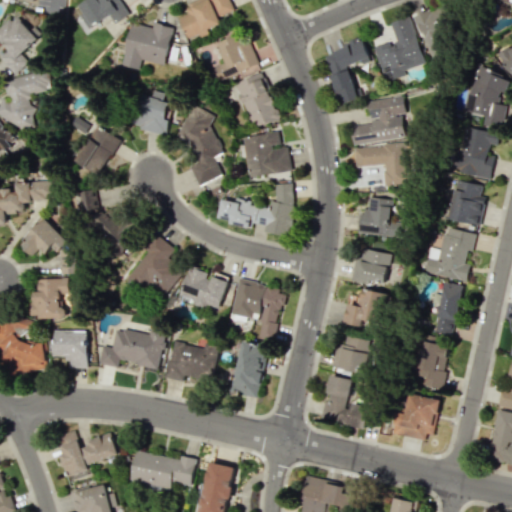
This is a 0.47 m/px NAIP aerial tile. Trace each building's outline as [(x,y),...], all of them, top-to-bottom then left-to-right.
[(92,25),(108,14),(114,23),(129,13),(119,0),(82,0),(78,3),(92,25)] [(193,0),(186,3),(189,12),(179,17),(187,38),(198,33),(199,33),(222,24),(219,16),(234,9),(230,0),(193,0)] [(414,17),(433,61),(450,54),(441,32),(457,25),(447,2),(414,17)] [(374,46),(385,81),(405,75),(404,69),(424,63),(409,16),(390,22),(396,39),(374,46)] [(21,54),(40,37),(22,17),(15,24),(9,18),(0,26),(0,41),(8,50),(0,57),(15,74),(29,61),(21,54)] [(139,69),(141,59),(164,64),(173,27),(154,22),(152,27),(131,22),(121,65),(139,69)] [(250,41),(242,44),(238,34),(216,42),(225,63),(213,67),(219,82),(259,66),(250,41)] [(323,51),(339,104),(358,98),(349,66),(370,59),(364,39),(323,51)] [(511,45),(498,54),(511,75),(511,45)] [(507,106),(498,103),(502,91),(506,93),(511,78),(479,66),(464,109),(502,122),(507,106)] [(0,110),(3,124),(32,119),(31,112),(34,112),(30,94),(51,91),(47,70),(4,78),(8,98),(0,99),(0,110)] [(235,83),(254,129),(282,118),(262,71),(235,83)] [(164,134),(171,101),(140,94),(133,126),(164,134)] [(367,100),(369,123),(351,125),(353,144),(407,137),(402,96),(367,100)] [(222,175),(215,156),(224,152),(215,130),(209,127),(215,114),(192,103),(176,138),(186,143),(194,161),(191,167),(198,185),(222,175)] [(0,156),(17,143),(0,121),(0,156)] [(490,178),(494,156),(487,155),(490,143),(498,144),(500,131),(462,124),(453,171),(490,178)] [(76,162),(101,174),(119,138),(95,126),(76,162)] [(249,177),(292,170),(287,145),(281,146),(278,130),(242,137),(249,177)] [(355,166),(383,164),(384,185),(410,184),(408,143),(354,146),(355,166)] [(479,225),(486,197),(480,195),(483,185),(457,179),(448,218),(479,225)] [(0,192),(0,223),(7,224),(6,213),(25,212),(24,202),(52,200),(50,180),(16,182),(17,189),(0,189),(0,190),(0,193),(0,192)] [(276,182),(273,206),(221,199),(218,221),(252,226),(253,223),(264,225),(263,232),(289,235),(297,185),(276,182)] [(358,233),(400,237),(401,224),(391,223),(393,198),(369,196),(368,211),(360,210),(358,233)] [(116,254),(143,238),(133,221),(124,226),(114,209),(95,221),(116,254)] [(62,273),(78,273),(78,254),(71,246),(68,246),(68,241),(47,218),(20,243),(31,255),(40,248),(45,254),(50,250),(62,250),(62,273)] [(425,273),(467,280),(470,263),(465,262),(467,250),(472,251),(476,232),(445,226),(441,249),(429,247),(425,273)] [(142,291),(149,281),(166,294),(185,269),(168,256),(175,247),(157,234),(145,249),(148,251),(126,279),(142,291)] [(392,254),(359,246),(352,279),(384,286),(392,254)] [(215,272),(214,274),(190,266),(179,298),(218,312),(229,277),(215,272)] [(31,318),(67,316),(66,295),(69,295),(68,278),(39,279),(40,291),(33,291),(33,300),(30,301),(31,318)] [(231,313),(262,319),(258,337),(274,340),(285,289),(238,279),(231,313)] [(461,284),(444,282),(442,294),(434,293),(432,304),(439,305),(435,331),(454,334),(461,284)] [(344,323),(377,329),(383,292),(362,288),(359,304),(348,303),(344,323)] [(47,343),(29,340),(27,341),(34,329),(31,320),(17,318),(0,322),(0,344),(2,352),(1,364),(9,365),(11,372),(17,373),(25,371),(29,371),(39,369),(46,369),(47,361),(45,354),(47,343)] [(160,367),(165,334),(116,327),(113,347),(103,345),(100,364),(119,366),(119,360),(160,367)] [(67,367),(87,368),(88,331),(54,329),(53,355),(67,356),(67,367)] [(335,367),(366,373),(371,339),(341,334),(335,367)] [(258,395),(267,345),(241,340),(232,391),(258,395)] [(441,389),(450,346),(422,340),(415,375),(424,377),(422,384),(441,389)] [(166,377),(183,380),(184,375),(212,380),(218,345),(204,342),(204,346),(172,341),(166,377)] [(511,359),(506,386),(502,385),(498,405),(511,408),(511,359)] [(320,417),(372,429),(380,396),(361,392),(359,403),(348,400),(353,379),(330,374),(327,392),(330,393),(328,403),(324,402),(320,417)] [(425,439),(426,433),(434,434),(440,399),(409,393),(405,413),(397,411),(392,433),(425,439)] [(511,412),(497,409),(488,459),(511,463),(511,412)] [(88,470),(75,430),(59,435),(64,452),(59,454),(67,476),(88,470)] [(117,456),(112,435),(82,442),(87,463),(117,456)] [(197,458),(181,455),(181,458),(136,450),(131,480),(171,487),(172,481),(192,485),(197,458)] [(199,511),(210,459),(238,465),(226,511),(199,511)] [(0,472),(0,511),(12,511),(1,472),(0,472)] [(355,485),(306,477),(300,511),(325,511),(327,503),(351,507),(355,485)] [(112,511),(111,506),(116,505),(114,492),(107,493),(106,484),(74,490),(78,511),(112,511)] [(416,511),(419,502),(393,497),(390,511),(416,511)]
